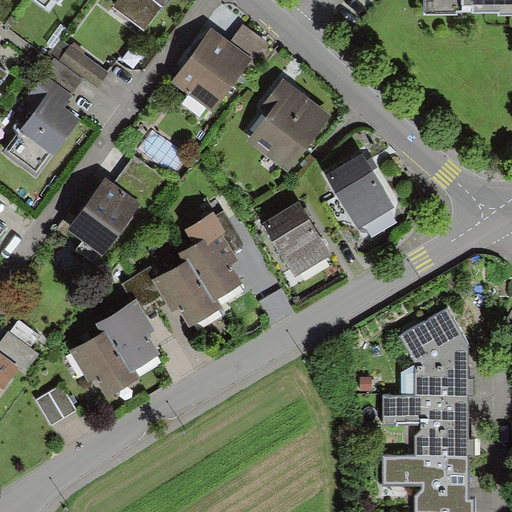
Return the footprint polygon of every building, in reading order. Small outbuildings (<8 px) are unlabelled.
[(111,0),(105,8),(139,30),(163,0),(111,0)] [(212,27),(173,79),(215,110),(262,47),(239,30),(231,40),(212,27)] [(278,62),(235,107),(278,143),(320,98),(278,62)] [(38,110),(22,130),(53,156),(84,119),(66,105),(73,97),(46,77),(27,102),(38,110)] [(358,147),(318,170),(360,232),(397,210),(358,147)] [(105,173),(69,222),(102,247),(136,203),(145,208),(165,176),(133,152),(116,179),(105,173)] [(299,203),(266,223),(295,271),(329,251),(299,203)] [(176,300),(186,319),(221,301),(216,290),(239,278),(228,258),(233,255),(232,253),(220,230),(185,249),(190,258),(162,274),(176,300)] [(98,370),(107,388),(134,373),(130,364),(155,351),(144,331),(148,329),(146,326),(134,304),(102,321),(106,330),(77,346),(92,373),(95,372),(98,370)] [(469,511),(470,491),(469,417),(468,361),(468,344),(448,308),(401,333),(416,365),(426,366),(426,394),(385,394),(384,424),(426,424),(426,453),(384,454),(384,484),(426,484),(426,511),(469,511)] [(19,312),(0,335),(0,345),(21,362),(25,362),(41,343),(33,336),(40,327),(19,312)] [(0,388),(21,362),(0,345),(0,388)] [(62,380),(34,395),(49,422),(76,407),(62,380)]
